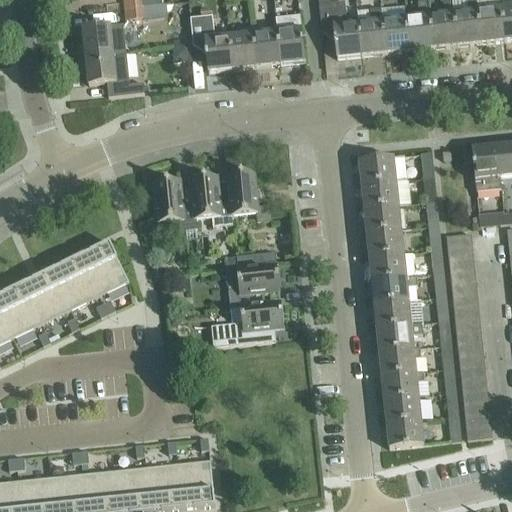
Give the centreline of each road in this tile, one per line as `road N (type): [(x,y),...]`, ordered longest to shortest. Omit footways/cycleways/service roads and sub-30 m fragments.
road 1 (residential): [(364,511),(321,113)]
road 2 (tertiary): [(62,173),(110,150),(207,124),(321,113)]
road 3 (residential): [(0,389),(40,370),(142,363),(152,380),(150,423)]
road 4 (tertiary): [(321,113),(511,93)]
road 5 (residential): [(150,423),(0,442)]
road 6 (residential): [(374,511),(511,480)]
